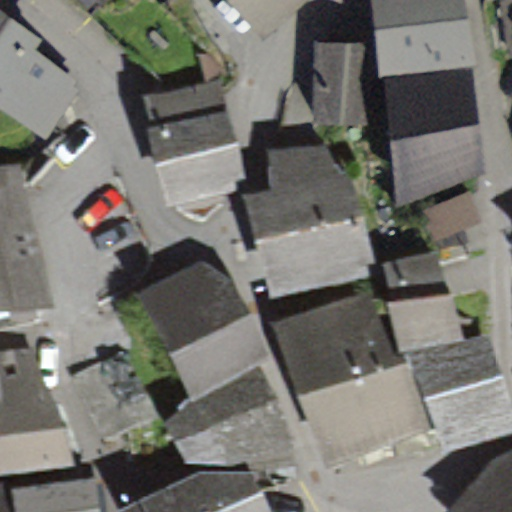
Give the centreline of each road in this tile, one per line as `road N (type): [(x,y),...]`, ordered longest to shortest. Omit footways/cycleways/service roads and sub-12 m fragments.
road 1 (residential): [(496,209),(493,328),(509,451),(384,496),(391,511)]
road 2 (residential): [(216,244),(293,483),(311,511)]
road 3 (residential): [(328,0),(276,62),(244,184),(216,244)]
road 4 (unknown): [(114,128),(72,198),(62,246),(66,354)]
road 5 (residential): [(467,0),(496,209)]
road 6 (residential): [(10,0),(99,79),(122,155)]
road 7 (residential): [(216,244),(194,246),(162,233),(131,209),(122,155)]
